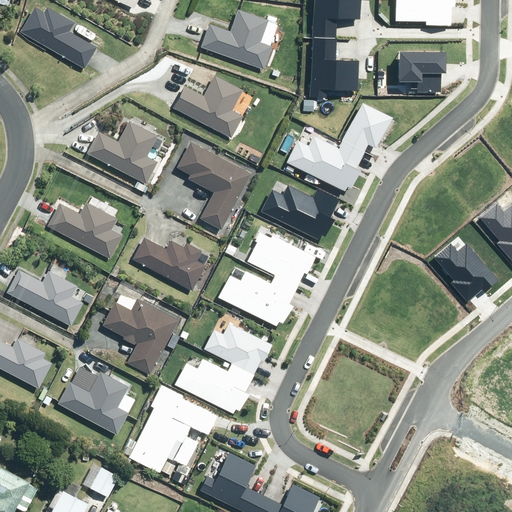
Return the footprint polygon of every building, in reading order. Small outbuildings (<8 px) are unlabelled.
[(111,0),(135,9),(138,0),(111,0)] [(44,16),(36,10),(21,34),(83,72),(96,51),(70,36),(75,28),(48,10),(44,16)] [(268,27),(236,14),(227,36),(208,28),(198,52),(260,77),(270,53),(259,48),(268,27)] [(241,97),(210,81),(202,98),(183,88),(170,114),(228,144),(240,120),(232,116),(241,97)] [(156,140),(127,126),(119,143),(100,133),(88,158),(147,187),(157,166),(146,160),(156,140)] [(191,174),(189,178),(215,192),(202,217),(223,229),(252,174),(191,142),(178,167),(191,174)] [(148,265),(147,266),(153,269),(153,268),(192,288),(203,266),(194,261),(199,252),(187,245),(184,250),(172,243),(166,253),(162,251),(163,250),(145,240),(135,258),(148,265)] [(75,289),(46,274),(41,284),(18,273),(7,295),(70,328),(82,304),(70,298),(75,289)] [(166,344),(173,332),(179,320),(138,298),(132,310),(116,302),(104,325),(125,336),(124,338),(137,346),(128,363),(151,375),(166,344)] [(174,334),(168,346),(175,350),(181,338),(174,334)] [(16,349),(0,341),(0,373),(39,392),(52,366),(42,361),(44,357),(18,344),(16,349)] [(88,395),(69,384),(57,405),(114,439),(128,415),(116,407),(126,390),(101,374),(88,395)] [(91,464),(80,485),(106,498),(116,477),(91,464)] [(43,470),(36,466),(29,478),(36,482),(43,470)] [(28,483),(0,467),(0,511),(13,511),(16,507),(24,511),(25,511),(37,490),(27,484),(28,483)] [(67,482),(64,490),(77,496),(81,489),(67,482)] [(63,491),(51,511),(85,511),(89,504),(63,491)]
